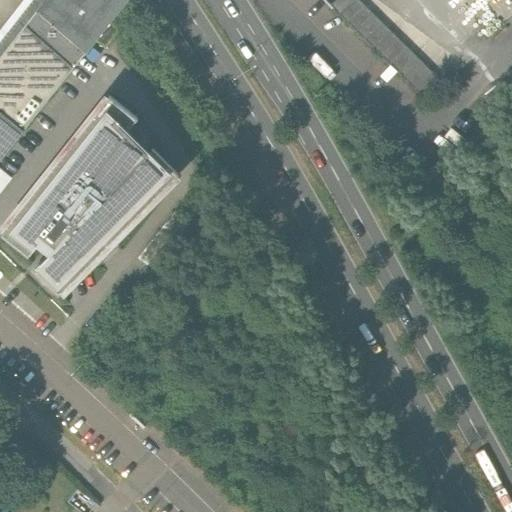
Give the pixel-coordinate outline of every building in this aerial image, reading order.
[(50,0),(41,13),(89,54),(135,0),(50,0)] [(440,81),(357,0),(335,0),(330,6),(423,98),(440,81)] [(41,13),(28,29),(75,70),(89,54),(41,13)] [(28,29),(0,63),(0,114),(25,133),(75,70),(28,29)] [(61,295),(64,299),(181,179),(177,175),(179,174),(153,149),(146,157),(126,135),(139,118),(111,97),(3,235),(28,257),(37,245),(49,255),(35,271),(59,296),(61,295)] [(0,164),(25,133),(0,114),(0,164)]
